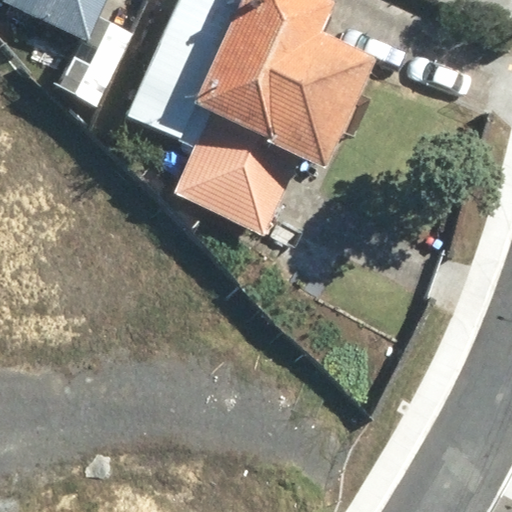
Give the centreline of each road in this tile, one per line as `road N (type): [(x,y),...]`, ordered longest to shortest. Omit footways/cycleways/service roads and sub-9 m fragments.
road 1 (unknown): [(374,498),(282,382),(155,354),(0,344)]
road 2 (residential): [(511,344),(433,511)]
